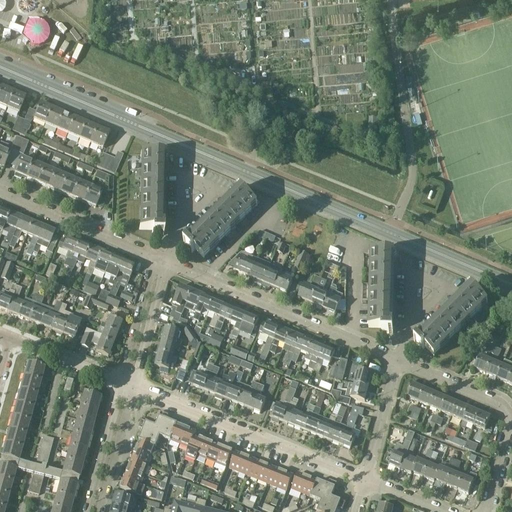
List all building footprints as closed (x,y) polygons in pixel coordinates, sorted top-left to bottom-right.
[(471,19),(472,20),(481,17),(481,16),(480,12),(479,11),(470,14),(470,15),(471,19)] [(2,88),(0,93),(0,105),(7,109),(13,93),(2,88)] [(13,93),(7,109),(19,114),(25,98),(13,93)] [(45,125),(51,109),(40,105),(34,120),(45,125)] [(56,130),(63,114),(51,109),(45,125),(56,130)] [(68,135),(74,119),(63,114),(56,130),(68,135)] [(12,132),(18,135),(24,121),(18,118),(12,132)] [(377,139),(378,118),(369,118),(367,138),(377,139)] [(79,139),(86,124),(74,119),(68,135),(79,139)] [(24,121),(18,135),(24,137),(30,124),(24,121)] [(90,144),(97,129),(86,124),(79,139),(90,144)] [(109,134),(97,129),(90,144),(103,149),(109,134)] [(17,153),(22,140),(16,137),(11,151),(17,153)] [(22,140),(17,153),(23,156),(28,142),(22,140)] [(49,148),(51,143),(43,140),(41,145),(49,148)] [(62,148),(51,143),(49,148),(60,152),(62,148)] [(45,155),(47,150),(40,147),(38,152),(45,155)] [(62,148),(60,152),(71,157),(73,152),(62,148)] [(0,149),(0,167),(3,169),(10,154),(0,149)] [(73,152),(71,157),(83,162),(85,157),(73,152)] [(115,160),(110,173),(115,175),(123,155),(118,153),(115,159),(115,160)] [(103,154),(97,168),(103,170),(109,157),(103,154)] [(152,232),(152,236),(163,236),(163,221),(161,221),(162,158),(165,158),(165,157),(140,156),(140,157),(142,157),(140,231),(139,231),(139,232),(152,232)] [(109,157),(103,170),(110,173),(115,160),(115,159),(109,157)] [(21,180),(22,177),(26,179),(33,163),(21,158),(14,174),(15,174),(14,177),(21,180)] [(38,184),(44,168),(33,163),(26,179),(38,184)] [(76,168),(84,171),(86,167),(78,163),(76,168)] [(56,173),(44,168),(38,184),(49,188),(56,173)] [(61,193),(67,178),(56,173),(49,188),(61,193)] [(79,183),(67,178),(61,193),(72,198),(79,183)] [(72,198),(84,203),(91,188),(79,183),(72,198)] [(102,193),(91,188),(84,203),(96,208),(102,193)] [(195,235),(184,245),(192,253),(195,251),(204,260),(205,259),(204,258),(256,206),(257,207),(258,206),(240,189),(240,190),(242,192),(197,237),(195,235)] [(4,210),(0,208),(0,223),(5,226),(11,213),(12,211),(4,208),(4,210)] [(5,226),(11,229),(6,242),(10,244),(9,247),(10,248),(17,231),(22,218),(11,213),(5,226)] [(21,233),(27,235),(32,223),(22,218),(17,231),(10,248),(13,249),(17,240),(18,240),(21,233)] [(33,253),(38,240),(43,227),(32,223),(27,235),(33,238),(30,245),(26,255),(31,257),(33,253)] [(37,255),(40,247),(47,250),(46,252),(51,254),(55,246),(50,244),(55,232),(43,227),(38,240),(33,253),(37,255)] [(63,250),(68,253),(65,259),(66,260),(64,266),(68,268),(79,242),(68,238),(66,242),(61,240),(58,248),(63,250)] [(73,270),(78,257),(85,260),(90,247),(79,242),(68,268),(64,276),(69,278),(73,270)] [(279,245),(276,253),(282,255),(285,248),(280,246),(279,245)] [(90,247),(85,260),(90,262),(88,267),(89,268),(86,275),(90,277),(93,271),(96,264),(101,252),(90,247)] [(96,264),(93,271),(104,276),(107,269),(113,254),(106,251),(105,253),(101,252),(96,264)] [(301,272),(308,256),(301,253),(294,269),(301,272)] [(108,285),(113,287),(123,261),(119,259),(120,257),(113,254),(107,269),(104,276),(110,279),(108,285)] [(238,273),(250,278),(258,260),(243,254),(242,255),(240,254),(229,265),(229,266),(235,268),(234,270),(239,272),(238,273)] [(369,329),(369,330),(382,330),(382,334),(393,334),(393,319),(391,319),(392,256),(395,256),(395,255),(371,254),(371,255),(372,255),(370,329),(369,329)] [(258,260),(250,278),(255,280),(254,283),(261,286),(270,266),(258,260)] [(109,296),(114,299),(122,280),(128,282),(135,266),(135,264),(128,261),(128,263),(123,261),(113,287),(109,296)] [(341,267),(329,262),(327,267),(339,272),(341,267)] [(7,264),(0,279),(8,283),(14,267),(7,264)] [(46,277),(51,279),(56,268),(50,265),(46,276),(46,277)] [(270,266),(261,286),(269,289),(270,287),(274,288),(280,275),(282,271),(270,266)] [(292,281),(280,275),(274,288),(287,294),(292,281)] [(46,280),(37,277),(35,282),(43,286),(46,280)] [(318,287),(321,280),(316,277),(313,284),(318,287)] [(323,309),(328,296),(322,293),(327,282),(321,280),(318,287),(316,291),(311,304),(323,309)] [(311,304),(316,291),(300,284),(296,292),(301,294),(299,299),(311,304)] [(185,309),(187,304),(192,291),(181,287),(176,299),(171,310),(173,311),(177,313),(176,313),(182,315),(185,309)] [(487,305),(488,304),(470,287),(470,288),(472,289),(427,334),(425,333),(414,343),(422,351),(425,348),(434,357),(434,356),(461,329),(460,327),(468,319),(470,320),(482,308),(481,307),(485,303),(487,305)] [(0,296),(0,309),(7,312),(12,301),(14,296),(15,293),(10,291),(8,294),(2,291),(0,296)] [(187,304),(185,309),(195,314),(198,308),(203,296),(192,291),(187,304)] [(23,305),(18,317),(29,321),(34,310),(39,296),(34,295),(31,302),(25,299),(22,305),(23,305)] [(44,298),(39,296),(34,310),(29,321),(40,326),(44,314),(47,308),(41,306),(44,298)] [(105,304),(107,299),(100,296),(97,301),(105,304)] [(121,301),(114,299),(109,296),(107,299),(105,304),(117,309),(121,301)] [(190,326),(192,329),(194,327),(198,322),(201,316),(203,311),(209,313),(214,301),(203,296),(198,308),(195,314),(193,320),(192,320),(190,326)] [(328,296),(323,309),(335,314),(341,301),(328,296)] [(90,312),(92,306),(95,301),(86,298),(82,309),(90,312)] [(214,301),(209,313),(215,316),(213,320),(212,320),(209,327),(215,329),(218,323),(220,318),(225,306),(222,304),(223,301),(215,298),(214,301)] [(23,305),(22,305),(12,301),(7,312),(18,317),(23,305)] [(95,301),(92,306),(107,312),(109,307),(95,301)] [(51,330),(62,305),(56,303),(53,311),(47,308),(44,314),(40,326),(51,330)] [(62,335),(63,335),(71,315),(64,313),(66,307),(62,305),(51,330),(57,332),(57,335),(61,336),(62,335)] [(236,310),(225,306),(220,318),(218,323),(223,325),(225,320),(231,322),(236,310)] [(247,315),(236,310),(231,322),(237,325),(235,331),(234,331),(232,336),(237,339),(240,333),(242,327),(247,315)] [(177,313),(173,311),(170,318),(174,319),(173,321),(179,324),(182,315),(176,313),(177,313)] [(100,328),(105,330),(117,335),(122,324),(117,322),(119,317),(111,314),(107,325),(101,324),(100,328)] [(242,327),(240,333),(255,339),(260,327),(256,326),(260,317),(252,314),(252,316),(251,317),(247,315),(242,327)] [(81,319),(71,315),(63,335),(74,339),(79,328),(80,324),(81,321),(81,319)] [(269,339),(266,346),(271,348),(274,341),(280,329),(276,327),(277,325),(269,322),(267,326),(264,324),(259,335),(269,339)] [(223,325),(218,323),(215,329),(220,332),(223,325)] [(113,346),(117,335),(105,330),(102,336),(86,329),(84,334),(85,335),(113,346)] [(164,336),(162,342),(176,346),(181,347),(182,342),(177,340),(180,331),(171,329),(171,330),(165,329),(165,330),(163,329),(161,335),(164,336)] [(191,345),(197,341),(190,329),(189,329),(183,333),(191,345)] [(205,335),(212,338),(214,332),(208,329),(205,335)] [(279,343),(286,346),(291,333),(280,329),(274,341),(271,348),(269,352),(275,355),(277,348),(279,343)] [(289,368),(291,362),(294,355),(296,350),(297,350),(302,338),(298,337),(300,334),(292,331),(291,333),(286,346),(283,351),(288,353),(283,365),(289,368)] [(499,343),(501,338),(492,334),(489,338),(499,343)] [(113,346),(85,335),(80,346),(88,349),(91,343),(98,346),(96,352),(108,357),(113,346)] [(296,350),(294,355),(299,357),(301,352),(307,355),(308,355),(313,343),(314,340),(307,337),(306,339),(305,340),(302,338),(297,350),(296,350)] [(172,359),(173,358),(176,346),(162,342),(161,347),(159,346),(157,353),(159,353),(159,355),(172,359)] [(308,369),(314,371),(319,360),(324,348),(313,343),(308,355),(307,355),(305,360),(310,363),(308,369)] [(193,357),(192,360),(198,362),(204,347),(198,345),(193,357)] [(266,360),(269,352),(271,348),(266,346),(261,357),(266,360)] [(319,360),(314,371),(319,373),(324,362),(330,365),(335,352),(324,348),(319,360)] [(491,362),(485,375),(497,380),(502,366),(495,364),(498,357),(501,351),(496,348),(493,355),(493,358),(491,362)] [(240,350),(237,357),(245,361),(248,353),(240,350)] [(177,359),(173,358),(172,359),(159,355),(157,360),(155,360),(154,366),(156,366),(155,367),(163,369),(162,373),(168,375),(171,364),(176,365),(177,359)] [(253,364),(254,364),(256,357),(251,355),(248,361),(248,362),(253,364)] [(474,370),(485,375),(491,362),(480,357),(474,370)] [(341,360),(338,370),(337,372),(345,374),(348,362),(341,360)] [(511,363),(505,361),(502,366),(497,380),(511,385),(511,363)] [(187,372),(187,371),(190,363),(185,362),(182,370),(181,369),(176,380),(183,382),(187,372)] [(35,467),(19,463),(45,369),(27,364),(0,461),(0,511),(5,511),(16,472),(43,478),(60,483),(51,511),(71,511),(102,398),(84,393),(62,474),(45,470),(53,440),(43,437),(35,467)] [(204,391),(214,367),(208,365),(204,376),(193,372),(189,383),(193,385),(193,386),(204,391)] [(219,370),(214,367),(204,391),(216,395),(220,383),(215,381),(219,370)] [(354,385),(368,389),(372,376),(364,374),(365,369),(359,368),(354,385)] [(226,400),(236,376),(231,374),(226,385),(220,383),(216,395),(226,400)] [(310,380),(299,375),(296,381),(308,385),(310,380)] [(242,379),(236,376),(226,400),(238,404),(245,386),(240,384),(242,379)] [(70,393),(73,381),(67,379),(63,392),(70,393)] [(249,409),(258,385),(253,383),(251,389),(245,386),(238,404),(249,409)] [(293,383),(290,389),(296,392),(299,385),(293,383)] [(264,388),(258,385),(249,409),(260,413),(265,401),(259,399),(264,388)] [(368,389),(354,385),(354,386),(349,385),(348,390),(353,391),(351,398),(365,402),(365,401),(368,402),(369,395),(367,394),(368,389)] [(419,403),(424,390),(413,385),(407,398),(419,403)] [(272,418),(283,422),(291,403),(293,399),(296,392),(290,389),(284,404),(283,408),(273,404),(270,411),(274,412),(272,418)] [(430,408),(435,395),(424,390),(419,403),(430,408)] [(342,393),(332,391),(331,394),(336,403),(349,406),(351,400),(341,397),(342,393)] [(446,399),(435,395),(430,408),(441,413),(446,399)] [(446,399),(441,413),(452,417),(458,404),(446,399)] [(294,412),(297,406),(291,403),(283,422),(294,427),(299,414),(294,412)] [(463,422),(469,409),(458,404),(452,417),(462,422),(463,422)] [(344,432),(339,445),(350,449),(355,437),(351,435),(358,416),(362,417),(364,410),(354,407),(346,427),(344,432)] [(412,420),(416,409),(411,407),(407,418),(412,420)] [(318,417),(321,410),(315,408),(313,413),(313,415),(318,417)] [(473,411),(469,409),(463,422),(462,422),(460,427),(460,428),(465,430),(467,424),(474,427),(480,414),(481,411),(474,408),(473,411)] [(416,409),(412,420),(417,422),(421,411),(416,409)] [(305,431),(306,431),(311,419),(313,415),(313,413),(308,411),(305,417),(299,414),(294,427),(305,431)] [(156,425),(161,437),(171,441),(177,424),(167,420),(169,415),(160,412),(158,417),(160,417),(157,425),(156,425)] [(480,414),(474,427),(485,432),(491,419),(480,414)] [(311,419),(306,431),(316,436),(322,423),(323,419),(318,417),(313,415),(311,419)] [(322,423),(316,436),(328,440),(333,428),(337,417),(332,415),(329,421),(323,419),(322,423)] [(434,429),(435,425),(438,418),(433,416),(428,427),(434,429)] [(328,440),(339,445),(344,432),(346,427),(341,425),(343,419),(337,417),(333,428),(328,440)] [(438,418),(435,425),(440,427),(443,420),(438,418)] [(140,441),(156,447),(161,437),(156,425),(155,426),(147,423),(148,421),(143,419),(140,428),(144,430),(140,440),(140,441)] [(177,424),(171,441),(180,444),(187,428),(178,424),(177,424)] [(187,428),(180,444),(189,448),(190,448),(196,432),(187,428)] [(190,448),(189,448),(185,458),(195,462),(197,456),(198,456),(204,439),(195,436),(197,432),(196,432),(190,448)] [(409,432),(405,442),(411,444),(412,440),(413,440),(415,434),(409,432)] [(204,439),(198,456),(207,459),(214,443),(204,439)] [(462,441),(455,439),(453,444),(460,447),(462,441)] [(411,475),(412,474),(417,462),(416,461),(410,459),(417,442),(413,440),(412,440),(411,444),(400,471),(411,475)] [(136,450),(152,457),(156,447),(140,441),(136,450)] [(389,466),(400,471),(411,444),(405,442),(403,447),(396,445),(393,453),(394,453),(389,466)] [(214,443),(207,459),(216,463),(223,447),(214,443)] [(223,447),(216,463),(215,468),(225,472),(233,451),(223,447)] [(133,459),(149,466),(152,457),(136,450),(133,459)] [(239,473),(245,457),(236,453),(229,469),(239,473)] [(248,477),(255,461),(245,457),(239,473),(248,477)] [(129,469),(145,475),(149,466),(133,459),(129,469)] [(448,466),(454,468),(456,461),(451,459),(448,466)] [(417,460),(416,461),(417,462),(412,474),(422,478),(428,465),(417,460)] [(258,481),(264,465),(255,461),(248,477),(258,481)] [(267,485),(274,468),(264,465),(258,481),(267,485)] [(434,483),(435,482),(435,480),(440,470),(439,469),(429,465),(428,465),(422,478),(434,483)] [(277,489),(283,472),(274,468),(267,485),(277,489)] [(435,482),(446,486),(452,473),(440,468),(439,469),(440,470),(435,480),(435,482)] [(143,480),(145,475),(129,469),(125,478),(131,480),(141,485),(143,480)] [(293,476),(283,472),(277,489),(286,492),(293,476)] [(446,486),(457,491),(463,477),(456,475),(452,473),(446,486)] [(301,494),(307,478),(298,474),(291,490),(301,494)] [(463,477),(457,491),(468,495),(476,476),(471,474),(469,480),(463,477)] [(31,480),(28,494),(38,496),(43,480),(43,479),(33,476),(31,480)] [(125,478),(121,488),(142,496),(146,486),(141,485),(131,480),(125,478)] [(317,481),(307,478),(301,494),(310,498),(317,481)] [(321,502),(332,497),(332,496),(335,489),(337,490),(339,485),(329,481),(328,485),(317,481),(310,498),(321,502)] [(219,486),(208,482),(206,488),(217,492),(219,486)] [(117,496),(114,506),(132,511),(133,511),(137,501),(117,496)] [(316,511),(336,511),(338,509),(342,510),(346,501),(341,499),(340,501),(332,498),(332,497),(321,502),(316,511)] [(203,511),(204,511),(207,503),(197,500),(196,504),(187,501),(185,506),(186,506),(184,511),(203,511)] [(184,511),(186,506),(185,506),(180,505),(175,503),(173,511),(172,511),(165,510),(164,511),(184,511)]
